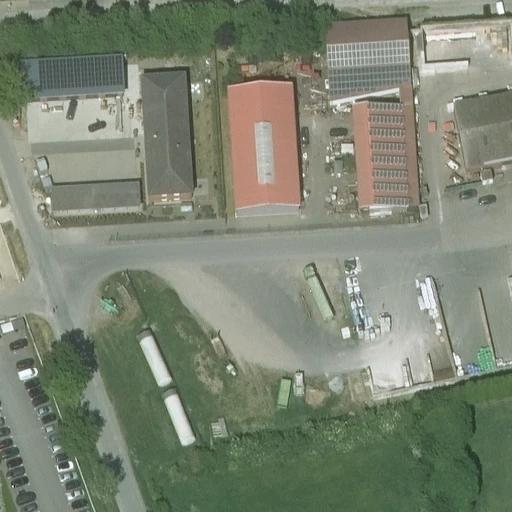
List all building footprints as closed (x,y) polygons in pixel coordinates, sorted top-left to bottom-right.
[(406,28),(328,32),(326,32),(330,108),(411,92),(406,28)] [(122,67),(19,73),(21,108),(124,102),(122,67)] [(184,83),(142,86),(149,204),(192,201),(184,83)] [(291,94),(229,98),(237,220),(299,216),(291,94)] [(511,102),(453,114),(466,177),(511,167),(511,102)] [(400,113),(354,116),(360,217),(407,214),(400,113)] [(491,176),(480,178),(482,187),(493,185),(491,176)] [(139,191),(51,195),(53,219),(140,214),(139,191)]
